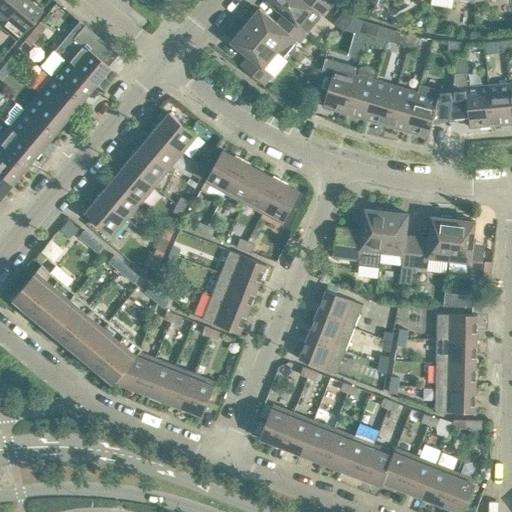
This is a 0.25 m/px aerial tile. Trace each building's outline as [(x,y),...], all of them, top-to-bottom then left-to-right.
[(0,0),(0,24),(20,0),(0,0)] [(41,10),(29,0),(20,0),(0,24),(0,25),(16,39),(41,10)] [(268,0),(288,16),(289,16),(299,25),(308,32),(322,16),(330,6),(322,0),(268,0)] [(308,32),(299,25),(289,16),(288,16),(281,25),(260,8),(255,15),(253,13),(246,22),(248,23),(246,25),(277,51),(284,57),(298,40),(300,42),(308,32)] [(368,33),(371,22),(362,20),(359,31),(368,33)] [(45,27),(40,22),(39,22),(31,31),(37,36),(45,27)] [(376,36),(380,26),(380,25),(371,22),(368,33),(376,36)] [(104,57),(111,48),(84,24),(73,38),(79,43),(65,59),(95,84),(109,67),(108,65),(110,62),(104,57)] [(277,51),(246,25),(245,26),(243,25),(236,33),(238,35),(232,41),(253,59),(245,68),(264,84),(272,74),(264,67),(277,51)] [(29,46),(37,36),(31,31),(23,41),(29,46)] [(409,46),(412,35),(403,32),(403,33),(396,31),(393,42),(409,46)] [(418,48),(421,38),(421,37),(412,35),(409,46),(418,48)] [(457,53),(458,41),(449,40),(448,52),(457,53)] [(507,52),(506,40),(497,41),(498,53),(507,52)] [(466,53),(467,42),(458,41),(457,53),(466,53)] [(18,60),(12,55),(4,64),(10,69),(18,60)] [(95,84),(65,59),(51,76),(81,101),(95,84)] [(0,77),(2,79),(10,69),(4,64),(0,68),(0,77)] [(377,80),(374,79),(376,71),(374,69),(371,66),(368,65),(364,65),(360,68),(358,75),(356,74),(345,112),(366,118),(377,80)] [(345,112),(356,74),(335,68),(324,106),(345,112)] [(492,125),(489,85),(468,87),(467,72),(455,73),(454,86),(450,121),(470,120),(470,126),(492,125)] [(81,101),(51,76),(37,92),(67,117),(81,101)] [(386,124),(397,86),(377,80),(366,118),(386,124)] [(511,122),(511,102),(510,83),(489,85),(492,125),(511,122)] [(450,121),(454,86),(442,85),(440,90),(420,85),(418,92),(407,130),(429,136),(432,123),(450,121)] [(407,130),(418,92),(397,86),(386,124),(407,130)] [(67,117),(37,92),(24,109),(53,134),(67,117)] [(53,134),(24,109),(16,102),(7,112),(7,116),(4,121),(10,126),(39,150),(53,134)] [(170,112),(156,129),(183,152),(198,135),(170,112)] [(39,150),(10,126),(0,136),(0,145),(25,167),(39,150)] [(183,152),(156,129),(142,145),(170,169),(183,152)] [(25,167),(0,145),(0,173),(11,183),(25,167)] [(170,169),(142,145),(128,162),(156,185),(170,169)] [(225,192),(243,160),(223,149),(206,181),(225,192)] [(207,166),(211,159),(203,155),(199,162),(207,166)] [(244,202),(262,170),(243,160),(225,192),(244,202)] [(156,185),(128,162),(114,179),(142,202),(156,185)] [(203,174),(207,166),(199,162),(195,170),(203,174)] [(264,212),(281,181),(262,170),(244,202),(264,212)] [(0,196),(11,183),(0,173),(0,196)] [(142,202),(114,179),(100,195),(128,218),(142,202)] [(300,191),(281,181),(264,212),(283,223),(300,191)] [(128,218),(100,195),(86,212),(113,236),(128,218)] [(185,208),(189,201),(181,197),(178,204),(185,208)] [(181,215),(185,208),(178,204),(174,211),(181,215)] [(381,262),(387,210),(385,210),(385,208),(374,206),(374,209),(365,208),(363,230),(337,227),(334,256),(359,259),(359,264),(379,266),(379,262),(381,262)] [(415,266),(418,241),(406,239),(409,213),(400,212),(400,210),(389,208),(389,211),(387,210),(381,262),(415,266)] [(449,259),(454,218),(452,218),(452,216),(441,214),(441,217),(433,216),(429,242),(418,241),(415,266),(427,267),(428,256),(449,259)] [(456,219),(454,218),(449,259),(471,262),(469,273),(482,274),(485,249),(473,248),(476,221),(467,220),(468,218),(456,216),(456,219)] [(204,233),(207,225),(200,222),(197,230),(204,233)] [(215,229),(207,225),(204,233),(212,236),(215,229)] [(79,236),(89,244),(94,237),(85,230),(79,236)] [(103,245),(94,237),(89,244),(98,251),(103,245)] [(169,240),(162,237),(158,245),(166,248),(169,240)] [(245,249),(248,241),(240,238),(237,246),(245,249)] [(255,244),(248,241),(245,249),(252,252),(255,244)] [(163,255),(166,248),(158,245),(155,252),(163,255)] [(181,249),(174,246),(173,246),(170,253),(178,256),(181,249)] [(258,287),(267,264),(230,250),(221,273),(258,287)] [(175,264),(178,256),(170,253),(168,261),(175,264)] [(115,255),(110,261),(122,272),(127,265),(115,255)] [(47,326),(76,292),(42,264),(14,298),(47,326)] [(140,276),(127,265),(122,272),(134,282),(140,276)] [(250,310),(258,287),(221,273),(212,295),(250,310)] [(169,279),(162,276),(159,283),(166,286),(169,279)] [(146,291),(155,299),(160,293),(151,285),(146,291)] [(327,289),(318,313),(355,327),(364,304),(327,289)] [(81,354),(109,321),(76,292),(47,326),(81,354)] [(170,301),(160,293),(155,299),(164,307),(170,301)] [(240,333),(250,310),(212,295),(203,318),(240,333)] [(172,321),(175,313),(167,310),(164,318),(172,321)] [(179,324),(182,316),(175,313),(172,321),(179,324)] [(346,349),(355,327),(318,313),(309,335),(346,349)] [(438,313),(437,338),(477,339),(478,314),(438,313)] [(143,349),(109,321),(81,354),(115,382),(116,381),(140,352),(143,349)] [(210,336),(213,329),(205,326),(203,333),(210,336)] [(401,328),(400,329),(399,336),(407,337),(409,330),(401,328)] [(217,339),(220,332),(220,331),(213,329),(210,336),(217,339)] [(392,341),(394,333),(385,331),(384,339),(392,341)] [(337,373),(346,349),(309,335),(300,358),(337,373)] [(406,345),(407,337),(399,336),(398,344),(406,345)] [(477,363),(477,339),(437,338),(437,362),(477,363)] [(142,391),(155,358),(140,352),(116,381),(142,391)] [(389,356),(381,355),(380,363),(388,364),(389,356)] [(162,399),(175,366),(155,358),(142,391),(162,399)] [(476,387),(477,363),(437,362),(436,386),(476,387)] [(387,372),(388,364),(380,363),(379,371),(387,372)] [(182,407),(196,373),(175,366),(162,399),(182,407)] [(308,377),(311,369),(304,366),(301,374),(308,377)] [(316,380),(319,372),(311,369),(308,377),(316,380)] [(217,382),(196,373),(182,407),(203,415),(217,382)] [(400,377),(392,376),(391,384),(399,385),(400,377)] [(348,392),(351,385),(344,382),(341,389),(348,392)] [(397,393),(399,385),(391,384),(389,392),(397,393)] [(356,395),(359,388),(351,385),(348,392),(356,395)] [(476,412),(476,387),(436,386),(436,411),(476,412)] [(388,408),(391,400),(384,398),(381,405),(388,408)] [(397,411),(400,403),(391,400),(388,408),(397,411)] [(281,445),(294,412),(273,404),(260,437),(281,445)] [(301,453),(314,420),(294,412),(281,445),(301,453)] [(429,424),(432,416),(425,413),(422,420),(429,424)] [(437,427),(440,419),(432,416),(429,424),(437,427)] [(454,419),(452,428),(474,428),(474,420),(454,419)] [(321,461),(334,428),(314,420),(301,453),(321,461)] [(482,428),(482,420),(474,420),(474,428),(482,428)] [(341,469),(354,436),(334,428),(321,461),(341,469)] [(361,477),(375,443),(354,436),(341,469),(361,477)] [(395,451),(394,451),(375,443),(361,477),(383,485),(384,481),(383,481),(395,451)] [(404,489),(417,456),(396,447),(394,451),(395,451),(383,481),(384,481),(404,489)] [(424,497),(437,464),(417,456),(404,489),(424,497)] [(444,505),(457,471),(437,464),(424,497),(444,505)] [(465,511),(478,480),(457,471),(444,505),(461,511),(465,511)]
